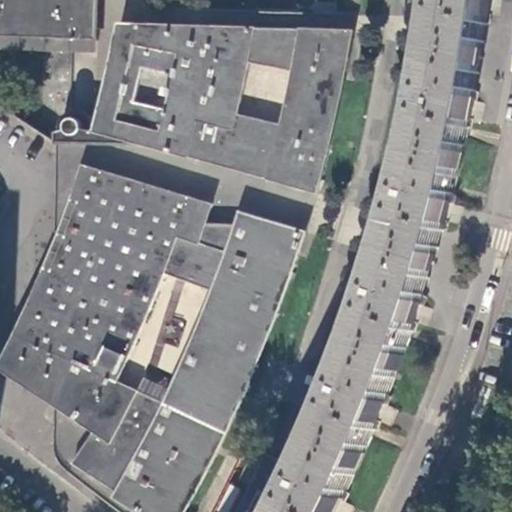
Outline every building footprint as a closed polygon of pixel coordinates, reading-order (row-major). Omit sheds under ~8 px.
[(97,0),(0,0),(0,38),(34,39),(66,40),(97,41),(97,0)] [(437,0),(435,18),(434,28),(431,51),(480,60),(484,33),(489,6),(489,0),(437,0)] [(72,215),(63,239),(59,250),(36,304),(23,331),(3,371),(55,406),(56,428),(95,454),(83,475),(138,511),(157,475),(149,469),(157,454),(165,437),(184,397),(211,334),(228,292),(241,256),(245,244),(249,234),(253,219),(257,221),(269,182),(264,181),(279,126),(238,117),(249,65),(292,72),(295,58),(298,31),(309,32),(312,14),(143,10),(143,26),(124,25),(111,86),(98,135),(114,139),(103,173),(87,169),(72,215)] [(157,475),(138,511),(137,511),(187,511),(204,481),(234,419),(265,347),(286,293),(307,230),(320,186),(331,141),(349,62),(359,15),(312,14),(309,32),(298,31),(295,58),(292,72),(298,72),(285,127),(279,126),(264,181),(269,182),(257,221),(253,219),(249,234),(245,244),(241,256),(228,292),(211,334),(184,397),(165,437),(157,454),(149,469),(157,475)] [(51,51),(48,80),(68,82),(71,54),(51,51)] [(480,60),(431,51),(424,83),(410,151),(460,163),(470,112),(474,92),(480,60)] [(0,278),(57,191),(57,143),(0,105),(0,278)] [(67,133),(73,134),(79,135),(82,132),(82,126),(80,124),(78,122),(75,120),(71,120),(70,121),(68,123),(66,127),(66,129),(67,133)] [(460,163),(410,151),(401,193),(390,233),(385,250),(433,265),(438,246),(447,216),(458,175),(460,163)] [(433,265),(385,250),(353,348),(401,365),(417,315),(433,265)] [(401,365),(353,348),(349,357),(334,397),(314,442),(360,463),(380,415),(401,365)] [(118,511),(137,511),(138,511),(83,475),(95,454),(56,428),(59,459),(60,463),(62,466),(66,472),(70,474),(118,511)] [(314,442),(300,473),(280,511),(336,511),(337,510),(360,463),(314,442)] [(280,511),(300,473),(277,461),(268,457),(252,489),(254,490),(242,511),(280,511)]
